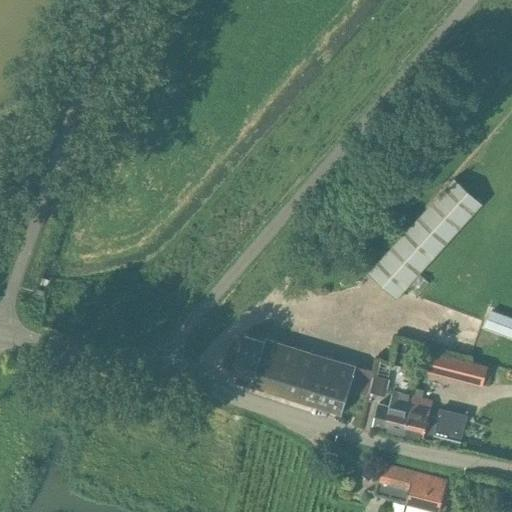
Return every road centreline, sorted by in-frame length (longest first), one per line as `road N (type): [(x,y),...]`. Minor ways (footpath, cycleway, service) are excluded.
road 1 (unclassified): [(150,369),(475,0)]
road 2 (unclassified): [(511,472),(414,451),(150,369)]
road 3 (unclassified): [(0,334),(150,369)]
